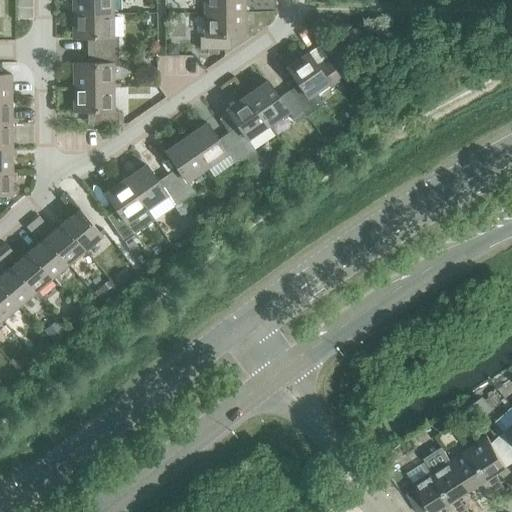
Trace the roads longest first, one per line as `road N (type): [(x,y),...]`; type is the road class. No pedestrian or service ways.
road 1 (secondary): [(511,151),(373,232),(243,327)]
road 2 (secondary): [(243,327),(0,508)]
road 3 (residential): [(61,180),(291,26),(291,0)]
road 4 (secondary): [(281,380),(412,288),(511,232)]
road 5 (secondary): [(98,511),(281,380)]
road 6 (residential): [(61,180),(45,146),(42,55)]
